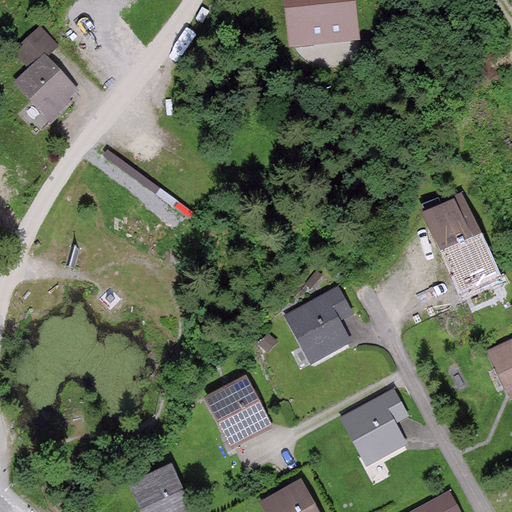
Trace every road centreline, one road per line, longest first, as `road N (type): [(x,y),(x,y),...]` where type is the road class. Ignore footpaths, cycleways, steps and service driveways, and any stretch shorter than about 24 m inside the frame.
road 1 (residential): [(0,310),(31,217),(191,0)]
road 2 (unknown): [(410,376),(240,457)]
